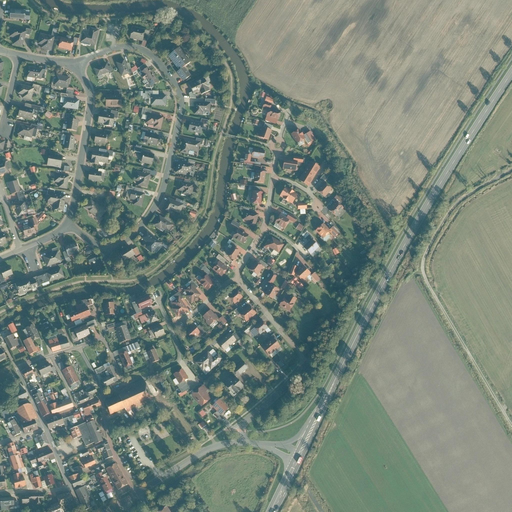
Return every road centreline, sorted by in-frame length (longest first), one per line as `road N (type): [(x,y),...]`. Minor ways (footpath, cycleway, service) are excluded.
road 1 (primary): [(311,431),(413,229),(511,72)]
road 2 (residential): [(66,226),(107,248),(134,233),(163,189),(182,102),(165,69),(133,46),(74,66)]
road 3 (track): [(511,426),(431,292),(422,263),(452,206),(511,169)]
road 4 (residential): [(241,430),(308,364),(239,276)]
road 5 (residential): [(74,66),(90,103),(66,226)]
road 6 (residential): [(125,385),(178,360),(156,294)]
